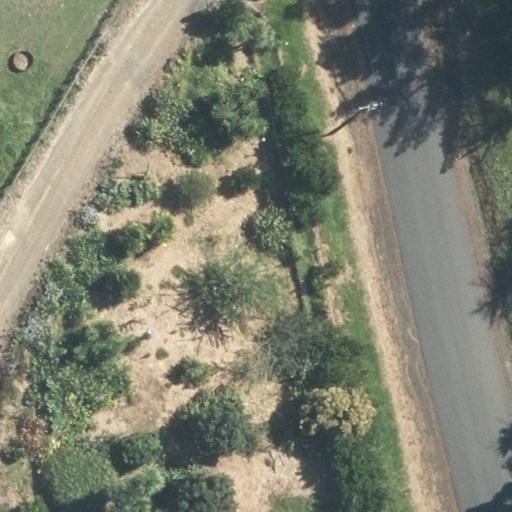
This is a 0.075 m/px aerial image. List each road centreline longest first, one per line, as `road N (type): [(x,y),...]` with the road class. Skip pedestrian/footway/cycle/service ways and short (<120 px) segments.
road 1 (unclassified): [(504,511),(395,0)]
road 2 (unknown): [(0,297),(87,137),(187,0)]
